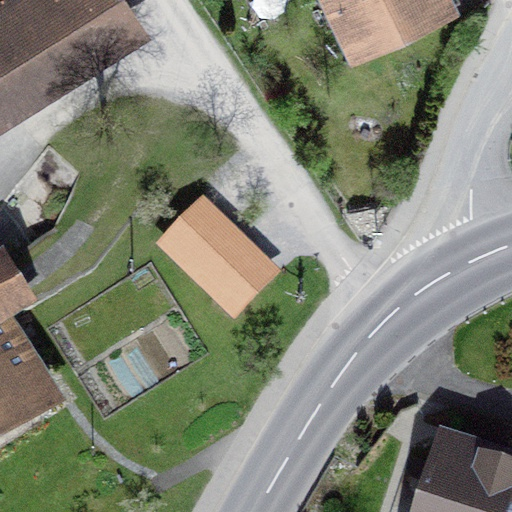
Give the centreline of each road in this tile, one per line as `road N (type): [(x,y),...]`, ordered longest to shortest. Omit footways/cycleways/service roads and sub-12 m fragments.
road 1 (track): [(381,326),(164,0)]
road 2 (tertiary): [(477,259),(381,326),(339,374),(255,511)]
road 3 (residential): [(477,259),(469,205),(482,139),(511,75)]
